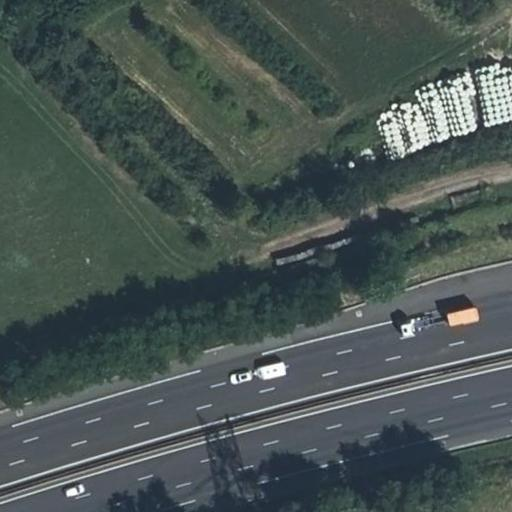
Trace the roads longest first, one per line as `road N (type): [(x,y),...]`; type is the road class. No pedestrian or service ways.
road 1 (motorway): [(511,324),(0,461)]
road 2 (motorway): [(62,511),(511,394)]
road 3 (track): [(511,182),(404,206),(262,257)]
